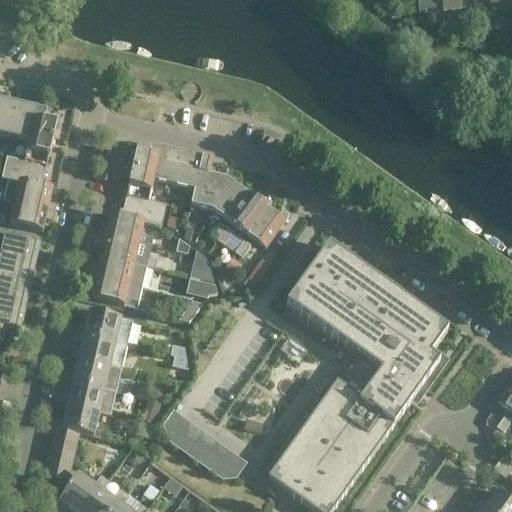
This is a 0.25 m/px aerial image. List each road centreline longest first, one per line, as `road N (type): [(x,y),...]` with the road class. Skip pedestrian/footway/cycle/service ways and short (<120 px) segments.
road 1 (residential): [(511,336),(271,163),(94,115)]
road 2 (residential): [(18,511),(21,448),(94,115)]
road 3 (residential): [(370,511),(434,427),(474,418)]
